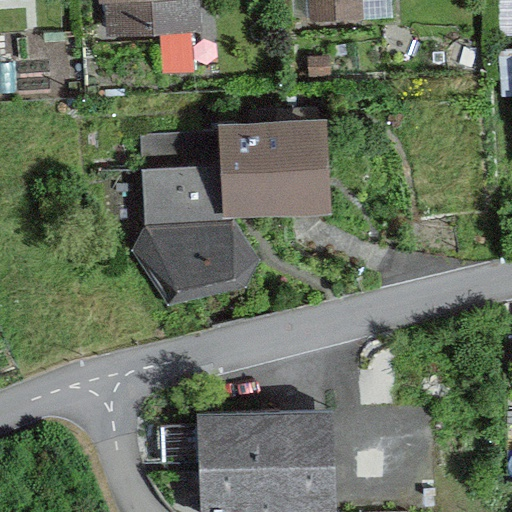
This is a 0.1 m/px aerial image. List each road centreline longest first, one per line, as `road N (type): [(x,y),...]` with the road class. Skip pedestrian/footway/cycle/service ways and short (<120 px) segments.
road 1 (residential): [(511,292),(109,385)]
road 2 (residential): [(154,511),(128,474),(109,385)]
